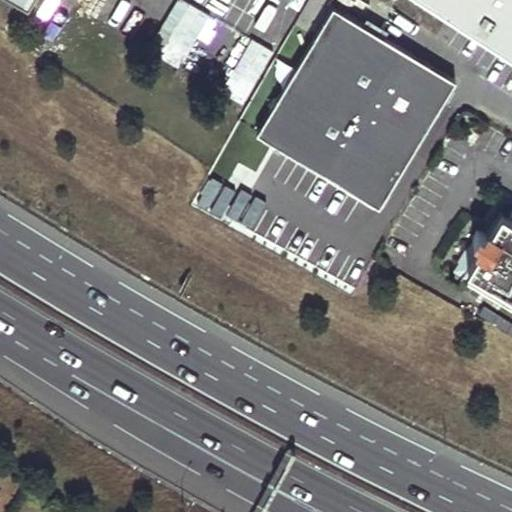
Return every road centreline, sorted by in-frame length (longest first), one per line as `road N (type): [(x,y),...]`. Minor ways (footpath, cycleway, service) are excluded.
road 1 (motorway): [(470,511),(217,373),(0,238)]
road 2 (motorway): [(0,311),(365,511)]
road 3 (motorway): [(0,335),(63,383),(289,511)]
